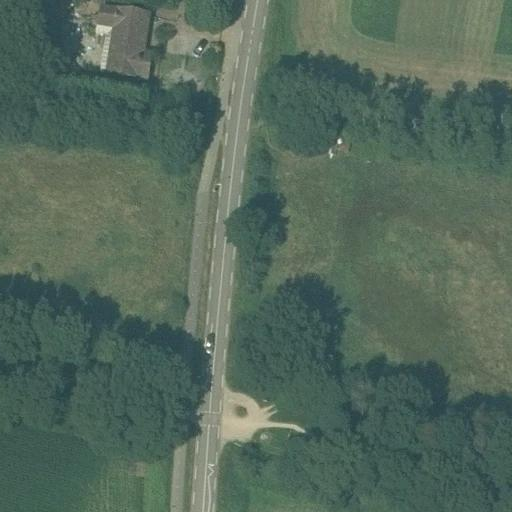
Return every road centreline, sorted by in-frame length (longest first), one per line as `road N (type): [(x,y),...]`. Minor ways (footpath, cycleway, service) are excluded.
road 1 (tertiary): [(207,511),(225,275),(265,0)]
road 2 (track): [(214,422),(511,506)]
